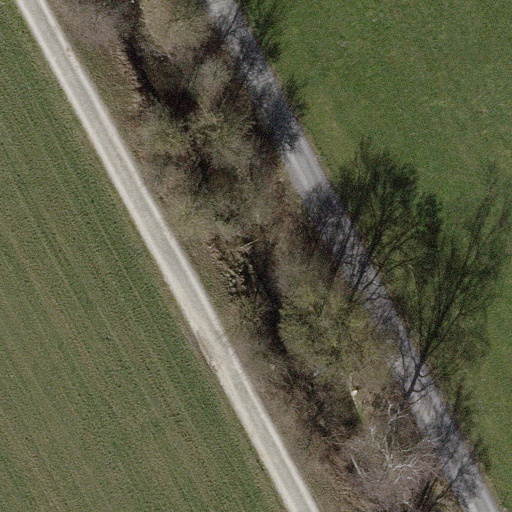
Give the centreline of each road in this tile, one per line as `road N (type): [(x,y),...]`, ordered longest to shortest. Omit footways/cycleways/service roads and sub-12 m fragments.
road 1 (track): [(302,511),(31,0)]
road 2 (track): [(482,511),(217,0)]
